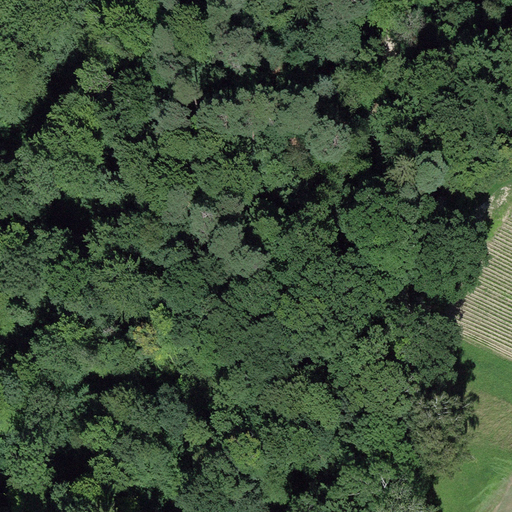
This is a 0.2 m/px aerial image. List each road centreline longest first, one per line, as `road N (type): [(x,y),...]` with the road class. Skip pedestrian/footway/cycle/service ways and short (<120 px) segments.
road 1 (track): [(405,0),(386,174),(417,511)]
road 2 (track): [(403,342),(424,284),(480,198),(511,181)]
